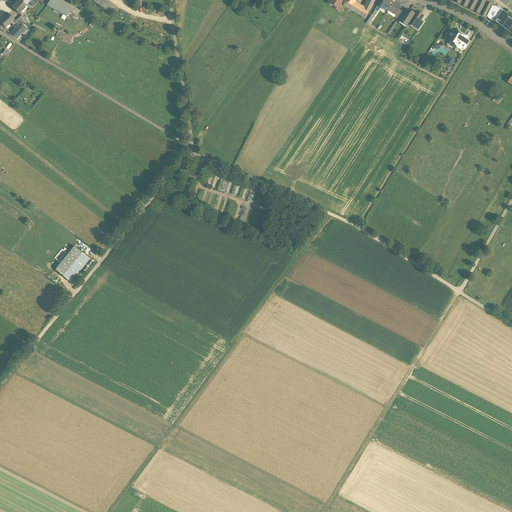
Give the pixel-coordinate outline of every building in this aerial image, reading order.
[(19,0),(18,0),(12,7),(16,11),(19,14),(21,12),(20,11),(25,5),(19,0)] [(62,0),(61,2),(58,0),(51,0),(47,6),(63,15),(66,17),(67,17),(70,12),(77,16),(80,11),(64,0),(62,0)] [(93,0),(114,16),(118,10),(105,0),(93,0)] [(375,0),(368,0),(364,8),(369,11),(375,0)] [(389,2),(386,0),(385,0),(383,3),(381,7),(388,12),(389,10),(393,4),(389,1),(389,2)] [(482,2),(479,0),(454,0),(487,17),(488,15),(489,14),(489,12),(492,13),(494,9),(492,8),(492,7),(492,6),(489,5),(488,4),(486,3),(485,3),(483,1),(482,2)] [(381,1),(375,10),(378,12),(381,7),(383,3),(381,1)] [(364,8),(355,3),(354,5),(351,4),(348,9),(366,18),(369,11),(364,8)] [(401,8),(394,3),(393,4),(389,10),(396,15),(399,10),(401,8)] [(511,20),(508,17),(508,16),(503,12),(503,13),(501,11),(500,10),(499,9),(497,8),(496,7),(495,7),(492,6),(492,7),(492,8),(494,9),(492,13),(489,12),(489,14),(488,15),(487,17),(488,18),(489,19),(489,20),(491,20),(492,21),(494,22),(495,22),(498,24),(511,34),(511,20)] [(423,16),(416,12),(415,14),(408,10),(405,14),(400,21),(400,22),(401,20),(407,24),(406,26),(407,26),(409,24),(410,22),(416,27),(415,28),(420,21),(423,16)] [(14,20),(7,14),(6,13),(2,16),(3,17),(0,20),(0,22),(4,27),(5,28),(11,23),(14,20)] [(27,21),(21,15),(19,18),(23,22),(24,23),(25,23),(27,21)] [(19,18),(18,18),(15,22),(17,24),(20,27),(21,26),(24,23),(23,22),(19,18)] [(48,30),(33,23),(32,26),(47,33),(48,30)] [(20,27),(17,24),(14,27),(15,28),(10,34),(13,36),(17,38),(25,29),(21,26),(20,27)] [(457,31),(455,31),(454,32),(453,32),(452,33),(451,34),(452,35),(450,35),(450,37),(449,38),(449,39),(450,41),(450,42),(453,42),(455,43),(457,47),(460,49),(461,48),(462,47),(467,40),(468,38),(465,37),(464,37),(462,36),(462,37),(459,35),(457,31)] [(496,54),(484,72),(496,80),(501,72),(499,71),(506,61),(496,54)] [(504,96),(500,93),(496,100),(500,102),(504,96)] [(195,171),(190,170),(189,173),(187,174),(188,177),(187,180),(192,182),(192,180),(196,181),(198,175),(194,174),(195,171)] [(75,247),(56,270),(71,282),(90,259),(75,247)]
